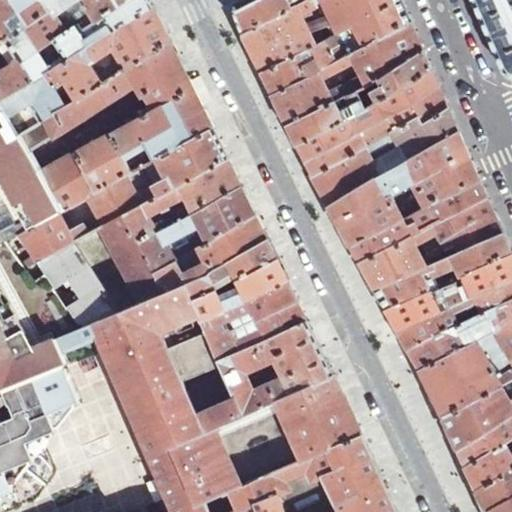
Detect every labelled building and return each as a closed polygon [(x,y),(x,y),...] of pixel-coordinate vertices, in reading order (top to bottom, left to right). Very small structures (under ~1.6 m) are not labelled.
[(36,0),(19,11),(28,25),(5,40),(17,58),(14,68),(0,76),(0,102),(22,90),(30,84),(19,65),(77,24),(82,29),(128,0),(36,0)] [(0,0),(0,43),(5,40),(28,25),(19,11),(36,0),(0,0)] [(149,0),(128,0),(82,29),(77,24),(19,65),(30,84),(45,75),(153,6),(149,0)] [(240,0),(236,2),(233,7),(235,13),(261,0),(240,0)] [(261,0),(235,13),(239,22),(244,34),(309,2),(313,0),(261,0)] [(313,0),(309,2),(328,39),(325,41),(330,51),(343,45),(348,55),(410,22),(403,6),(400,0),(313,0)] [(511,0),(474,0),(503,65),(506,70),(509,73),(511,73),(511,0)] [(328,39),(309,2),(244,34),(254,54),(263,73),(311,49),(325,41),(328,39)] [(156,11),(153,6),(45,75),(53,87),(63,80),(77,100),(170,41),(163,26),(156,11)] [(321,69),(272,93),(284,117),(289,126),(354,89),(375,77),(423,50),(421,46),(412,27),(410,22),(348,55),(343,45),(330,51),(325,41),(311,49),(321,69)] [(22,90),(54,137),(134,85),(143,99),(146,103),(151,101),(156,106),(54,164),(43,170),(52,184),(50,186),(64,208),(84,197),(214,127),(207,113),(188,77),(177,55),(173,46),(170,41),(77,100),(66,108),(53,87),(45,75),(30,84),(22,90)] [(311,49),(263,73),(268,84),(270,89),(272,93),(321,69),(311,49)] [(423,50),(375,77),(378,83),(368,89),(374,100),(431,69),(429,64),(423,50)] [(364,106),(298,143),(302,151),(306,159),(438,84),(435,79),(431,69),(374,100),(364,106)] [(66,108),(77,100),(63,80),(53,87),(66,108)] [(438,84),(306,159),(311,167),(315,175),(417,117),(421,124),(448,109),(445,102),(438,84)] [(354,89),(289,126),(292,131),(298,143),(364,106),(354,89)] [(0,384),(1,384),(61,358),(54,339),(67,333),(68,336),(81,331),(47,276),(31,283),(19,265),(5,242),(20,235),(56,213),(64,208),(50,186),(52,184),(43,170),(31,151),(0,105),(0,384)] [(459,132),(457,128),(448,109),(421,124),(417,117),(315,175),(321,186),(326,197),(330,204),(459,132)] [(221,141),(214,127),(84,197),(94,215),(65,230),(56,213),(20,235),(33,255),(19,265),(31,283),(47,276),(38,260),(78,238),(102,225),(125,212),(229,156),(226,151),(221,141)] [(404,219),(424,209),(479,180),(461,138),(459,132),(330,204),(342,226),(352,246),(404,219)] [(232,162),(229,156),(125,212),(140,240),(243,185),(237,172),(232,162)] [(479,180),(424,209),(425,212),(432,210),(439,223),(488,197),(485,193),(479,180)] [(246,191),(243,185),(140,240),(125,212),(102,225),(144,303),(168,292),(167,290),(154,267),(256,211),(250,199),(246,191)] [(488,197),(439,223),(413,236),(362,262),(366,271),(372,280),(375,286),(428,265),(422,253),(429,248),(425,241),(439,234),(447,249),(454,249),(456,252),(505,232),(496,215),(488,197)] [(404,219),(413,236),(439,223),(432,210),(425,212),(424,209),(404,219)] [(263,225),(256,211),(154,267),(167,290),(204,270),(269,236),(263,225)] [(413,236),(404,219),(352,246),(359,258),(362,262),(413,236)] [(428,265),(375,286),(378,292),(381,298),(387,308),(511,254),(511,250),(507,239),(505,232),(456,252),(428,265)] [(274,247),(269,236),(204,270),(207,276),(186,285),(193,299),(279,257),(274,247)] [(113,300),(78,238),(38,260),(47,276),(81,331),(117,315),(109,302),(113,300)] [(511,254),(387,308),(393,319),(399,329),(511,278),(511,254)] [(283,266),(279,257),(193,299),(203,319),(288,277),(286,273),(283,266)] [(291,283),(288,277),(203,319),(223,358),(308,318),(304,310),(296,293),(291,283)] [(511,278),(399,329),(405,340),(410,349),(511,300),(511,278)] [(54,339),(61,358),(65,357),(64,352),(97,337),(117,380),(137,426),(143,437),(242,396),(223,358),(203,319),(193,299),(186,285),(168,292),(144,303),(117,315),(81,331),(68,336),(67,333),(54,339)] [(511,300),(410,349),(413,356),(420,370),(469,345),(464,333),(489,322),(494,332),(511,323),(511,300)] [(334,374),(330,366),(320,344),(311,324),(308,318),(223,358),(242,396),(143,437),(150,453),(180,440),(334,374)] [(469,345),(494,332),(489,322),(464,333),(469,345)] [(511,323),(494,332),(469,345),(420,370),(430,389),(440,410),(443,417),(511,379),(511,323)] [(61,358),(1,384),(8,403),(0,406),(0,493),(12,488),(4,469),(33,456),(27,442),(55,429),(48,413),(77,401),(63,367),(68,364),(65,357),(61,358)] [(334,374),(180,440),(203,500),(217,494),(229,489),(362,432),(349,405),(334,374)] [(511,379),(443,417),(451,434),(457,449),(511,412),(511,379)] [(511,412),(457,449),(461,457),(465,466),(511,436),(511,412)] [(365,440),(362,432),(229,489),(236,505),(224,510),(217,494),(203,500),(207,511),(396,511),(377,467),(365,440)] [(511,436),(465,466),(471,477),(476,488),(511,466),(511,436)] [(174,511),(207,511),(203,500),(180,440),(150,453),(155,466),(163,485),(174,511)] [(511,493),(511,466),(476,488),(480,498),(484,505),(484,507),(486,509),(511,493)] [(487,511),(511,511),(511,493),(486,509),(487,511)]
